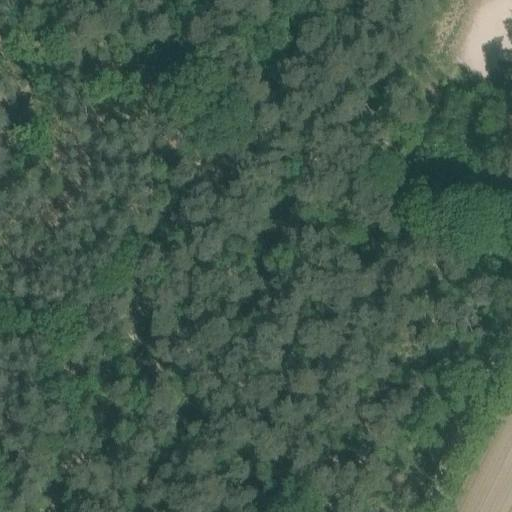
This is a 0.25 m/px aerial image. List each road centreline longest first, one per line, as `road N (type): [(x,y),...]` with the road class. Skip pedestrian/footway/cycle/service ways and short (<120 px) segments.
road 1 (track): [(216,117),(404,195),(511,261)]
road 2 (unclassified): [(427,511),(511,334)]
